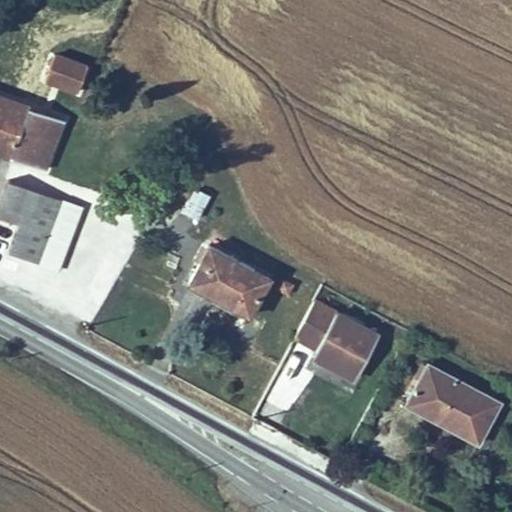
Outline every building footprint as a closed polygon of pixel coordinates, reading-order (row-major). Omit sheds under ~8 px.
[(76,87),(86,61),(53,49),(43,75),(76,87)] [(0,153),(41,169),(60,116),(0,93),(0,153)] [(79,205),(12,179),(0,209),(0,213),(17,220),(7,247),(56,265),(79,205)] [(180,213),(199,220),(210,189),(191,182),(180,213)] [(208,242),(190,278),(248,308),(267,272),(208,242)] [(377,329),(311,296),(292,334),(317,347),(316,349),(356,370),(377,329)] [(502,404),(426,361),(407,396),(462,427),(461,431),(481,442),(502,404)]
